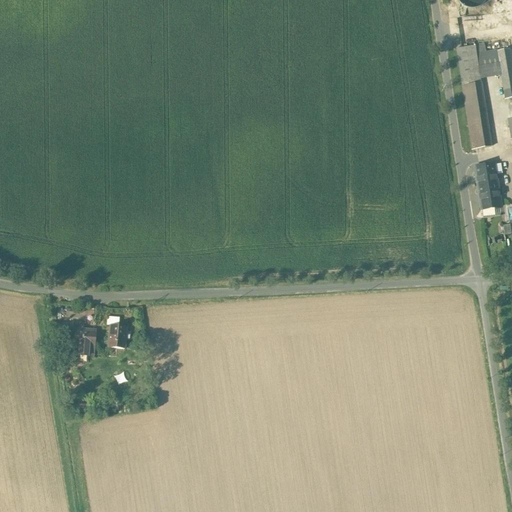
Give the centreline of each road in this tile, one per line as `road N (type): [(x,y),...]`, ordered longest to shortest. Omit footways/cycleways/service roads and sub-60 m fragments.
road 1 (unclassified): [(477,280),(100,298),(0,283)]
road 2 (unclassified): [(477,280),(434,0)]
road 3 (unclassified): [(511,495),(477,280)]
